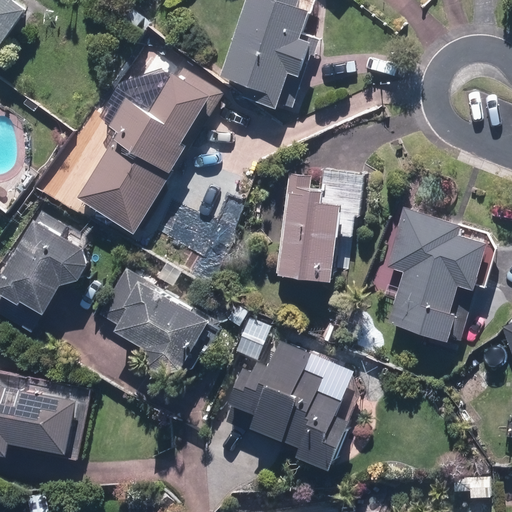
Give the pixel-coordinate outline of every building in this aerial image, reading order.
[(0,0),(0,49),(5,42),(14,49),(47,6),(38,0),(0,0)] [(254,0),(230,73),(257,83),(252,96),(292,110),(306,68),(316,71),(328,35),(319,32),(329,0),(254,0)] [(86,192),(149,230),(233,90),(190,64),(175,90),(143,71),(112,122),(124,130),(86,192)] [(307,176),(292,175),(286,272),(352,277),(355,230),(366,230),(370,166),(308,162),(307,176)] [(479,220),(413,203),(397,267),(415,271),(402,321),(467,337),(475,305),(470,303),(475,282),(493,286),(505,235),(477,228),(479,220)] [(103,245),(102,243),(52,213),(8,285),(37,303),(41,297),(62,310),(80,279),(82,279),(83,280),(85,279),(87,279),(88,279),(89,279),(91,278),(92,278),(94,277),(95,276),(96,275),(97,275),(99,274),(100,273),(101,271),(102,270),(103,269),(103,268),(104,266),(105,265),(105,264),(106,262),(106,261),(106,259),(106,258),(106,256),(106,255),(106,253),(106,252),(106,250),(105,249),(105,247),(104,246),(103,245)] [(230,317),(133,265),(103,322),(132,338),(136,329),(162,342),(161,344),(161,345),(161,346),(161,348),(161,349),(161,351),(161,352),(162,354),(162,355),(163,356),(164,357),(165,359),(165,360),(166,361),(168,362),(169,363),(170,363),(171,364),(172,364),(174,365),(175,365),(177,366),(178,366),(180,366),(181,366),(182,365),(184,365),(185,365),(186,364),(188,364),(189,363),(190,362),(191,361),(192,360),(193,359),(204,365),(230,317)] [(323,351),(292,340),(284,362),(270,357),(267,365),(260,363),(247,400),(271,409),(266,424),(314,442),(311,451),(348,464),(368,410),(358,406),(362,395),(336,386),(342,369),(319,361),(323,351)] [(92,393),(18,383),(0,366),(0,447),(28,452),(30,440),(85,447),(92,393)]
